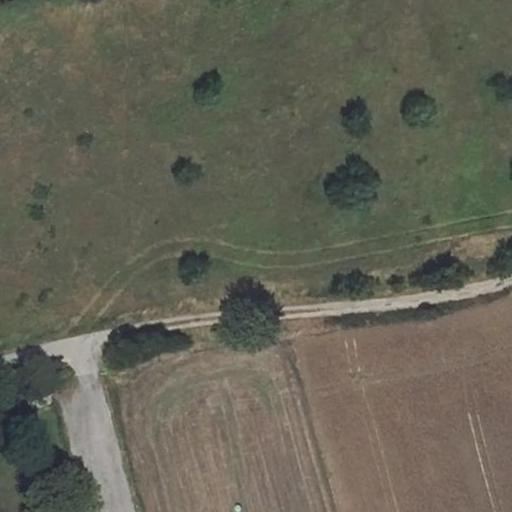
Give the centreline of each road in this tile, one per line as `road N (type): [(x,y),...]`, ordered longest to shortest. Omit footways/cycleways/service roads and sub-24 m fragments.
road 1 (track): [(511,284),(376,311),(91,339)]
road 2 (unclassified): [(112,511),(65,347)]
